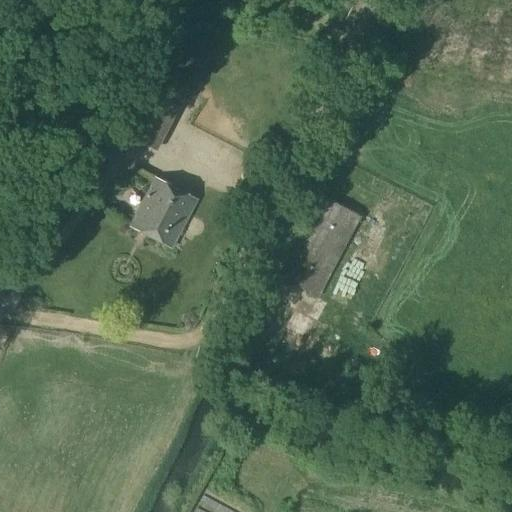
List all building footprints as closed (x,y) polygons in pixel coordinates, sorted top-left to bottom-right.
[(154,153),(188,89),(140,64),(108,126),(111,128),(95,151),(112,164),(130,140),(154,153)] [(215,116),(190,150),(210,164),(234,129),(215,116)] [(85,177),(96,186),(108,171),(97,162),(85,177)] [(170,248),(195,201),(155,179),(129,226),(170,248)] [(316,297),(358,218),(321,199),(280,278),(316,297)]
